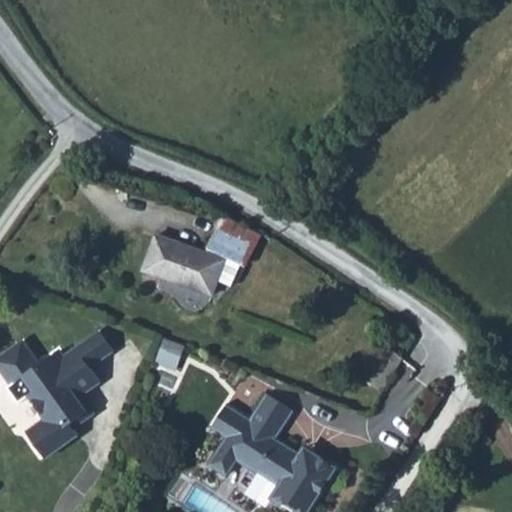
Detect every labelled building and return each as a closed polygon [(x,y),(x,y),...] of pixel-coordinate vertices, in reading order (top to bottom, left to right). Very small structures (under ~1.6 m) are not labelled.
[(324,200),(307,187),(300,196),(316,209),(324,200)] [(224,216),(209,246),(227,256),(242,263),(246,265),(262,235),(224,216)] [(157,235),(144,270),(213,296),(218,281),(226,260),(205,253),(157,235)] [(209,246),(205,253),(226,260),(227,256),(209,246)] [(226,260),(218,281),(231,286),(242,263),(227,256),(226,260)] [(90,367),(114,350),(100,331),(77,348),(90,367)] [(176,370),(185,347),(166,340),(157,363),(176,370)] [(82,395),(101,382),(90,367),(77,348),(65,356),(60,350),(40,364),(23,342),(0,358),(0,366),(12,384),(8,388),(20,403),(30,395),(46,419),(28,432),(46,458),(78,435),(74,428),(71,424),(79,418),(82,422),(95,414),(82,395)] [(383,393),(400,364),(404,358),(391,350),(386,358),(369,385),(383,393)] [(229,403),(214,427),(229,437),(211,464),(228,475),(237,460),(239,459),(259,472),(261,471),(281,483),(281,486),(273,498),(294,511),(309,511),(338,468),(316,454),(312,459),(302,453),(301,455),(276,439),(294,411),(269,395),(252,421),(244,416),(246,414),(229,403)] [(312,459),(316,454),(305,447),(302,453),(312,459)]
